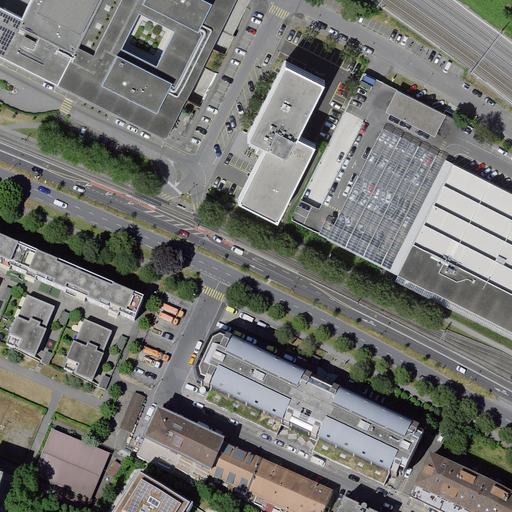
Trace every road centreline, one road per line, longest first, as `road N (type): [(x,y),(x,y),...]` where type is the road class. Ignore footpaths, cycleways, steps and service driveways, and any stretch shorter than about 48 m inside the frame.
road 1 (residential): [(224,272),(168,403),(408,511)]
road 2 (primary): [(224,272),(511,422)]
road 3 (primary): [(511,393),(232,250)]
road 4 (residential): [(290,0),(394,51),(511,128)]
road 5 (primary): [(0,175),(224,272)]
road 6 (residential): [(194,177),(282,0)]
road 7 (residential): [(157,152),(0,72)]
road 8 (primary): [(232,250),(111,197)]
road 9 (primary): [(111,197),(0,151)]
